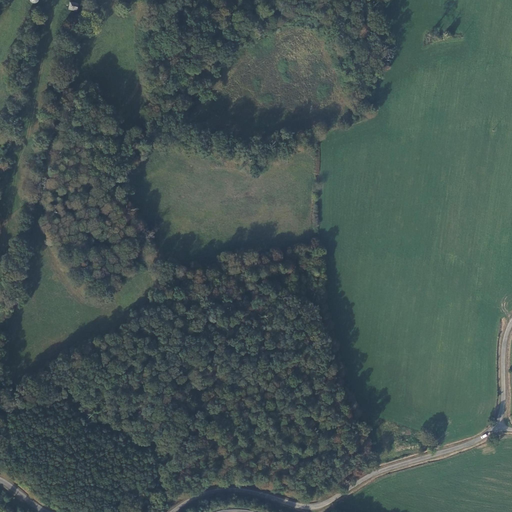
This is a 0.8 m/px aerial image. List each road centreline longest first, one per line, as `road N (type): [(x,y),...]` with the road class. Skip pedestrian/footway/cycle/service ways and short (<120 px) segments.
road 1 (unclassified): [(172,511),(218,490),(320,505),(374,473),(466,444),(495,426)]
road 2 (track): [(0,229),(91,159),(118,122),(142,82),(155,0)]
